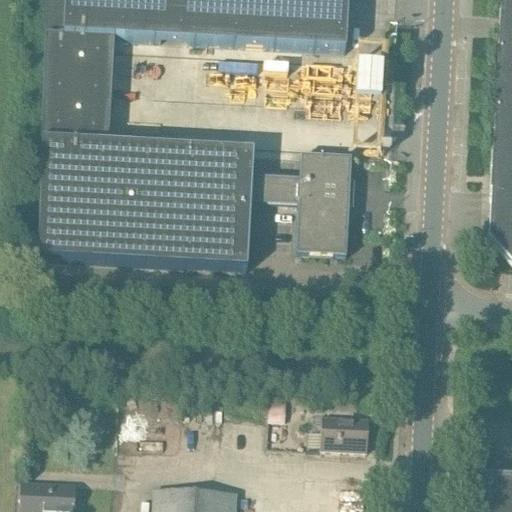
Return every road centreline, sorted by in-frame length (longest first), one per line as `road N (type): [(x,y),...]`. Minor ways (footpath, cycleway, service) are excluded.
road 1 (unclassified): [(431,315),(446,0)]
road 2 (unclassified): [(421,511),(431,315)]
